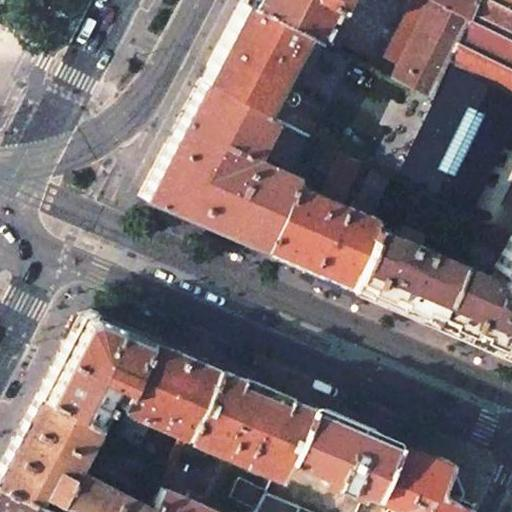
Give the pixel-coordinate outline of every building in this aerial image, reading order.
[(240,0),(240,1),(312,37),(321,20),(325,23),(337,0),(240,0)] [(466,17),(432,0),(411,0),(383,55),(396,62),(389,77),(429,97),(444,63),(466,17)] [(473,0),(432,0),(466,17),(473,0)] [(511,0),(473,0),(466,17),(444,63),(449,65),(511,96),(511,0)] [(312,37),(240,1),(199,79),(259,110),(267,93),(272,96),(276,94),(282,83),(294,89),(319,41),(312,37)] [(389,77),(350,57),(309,136),(366,165),(371,167),(387,176),(391,178),(429,97),(389,77)] [(511,109),(511,96),(449,65),(395,175),(464,209),(511,109)] [(199,79),(139,195),(259,246),(288,179),(302,149),(308,135),(259,110),(199,79)] [(319,193),(288,179),(259,246),(342,283),(367,223),(387,176),(371,167),(354,208),(339,202),(348,181),(357,185),(366,165),(309,136),(308,135),(302,149),(320,158),(317,167),(327,172),(319,193)] [(511,236),(468,215),(460,231),(501,251),(494,266),(494,268),(495,269),(498,270),(495,276),(487,280),(480,277),(482,274),(482,273),(481,271),(449,257),(424,318),(504,352),(511,348),(511,236)] [(449,257),(367,223),(342,283),(424,318),(449,257)] [(78,313),(36,393),(95,423),(110,393),(117,396),(146,334),(89,309),(78,313)] [(146,334),(117,396),(117,399),(117,402),(117,404),(119,407),(122,408),(124,409),(113,431),(136,443),(146,427),(142,421),(144,418),(180,433),(211,362),(174,346),(146,334)] [(280,454),(303,401),(211,362),(180,433),(166,465),(173,468),(186,436),(271,473),(280,454)] [(36,393),(0,461),(0,485),(31,500),(36,491),(54,500),(55,497),(83,511),(145,511),(148,505),(72,466),(95,423),(36,393)] [(365,491),(389,438),(303,401),(280,454),(312,468),(310,474),(352,492),(354,486),(365,491)] [(452,511),(461,493),(450,464),(389,438),(365,491),(385,500),(386,497),(394,501),(388,511),(452,511)] [(218,511),(157,485),(148,505),(145,511),(295,511),(298,506),(263,491),(264,490),(237,477),(228,495),(254,508),(251,511),(218,511)] [(0,485),(0,511),(55,511),(31,500),(0,485)]
